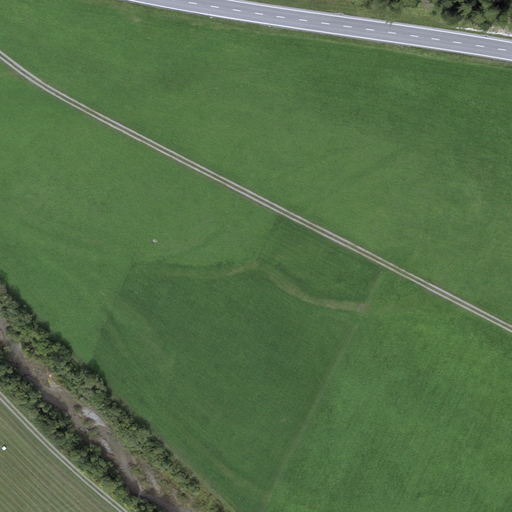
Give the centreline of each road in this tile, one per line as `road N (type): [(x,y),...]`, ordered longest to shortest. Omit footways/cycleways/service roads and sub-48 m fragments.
road 1 (track): [(0,52),(105,119),(511,328)]
road 2 (primary): [(511,51),(179,0)]
